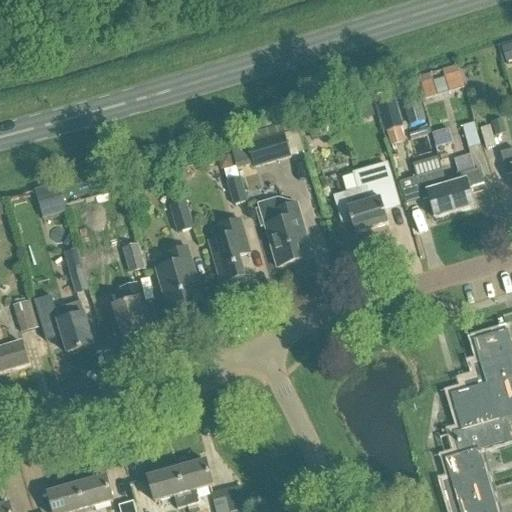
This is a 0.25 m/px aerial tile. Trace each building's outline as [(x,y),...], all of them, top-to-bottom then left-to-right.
[(511,47),(502,51),(507,66),(511,64),(511,47)] [(445,79),(450,95),(465,90),(461,74),(445,79)] [(422,85),(426,101),(438,98),(434,82),(422,85)] [(402,101),(408,122),(409,128),(426,123),(417,92),(400,97),(402,101)] [(377,109),(385,134),(403,129),(395,103),(377,109)] [(493,125),(496,140),(507,137),(504,122),(493,125)] [(325,128),(308,132),(311,144),(328,139),(325,128)] [(486,152),(496,149),(490,129),(480,132),(486,152)] [(256,171),(291,160),(284,137),(249,148),(256,171)] [(511,154),(503,157),(508,177),(511,176),(511,154)] [(230,158),(218,161),(220,169),(226,172),(233,170),(230,158)] [(406,207),(423,202),(429,200),(436,222),(455,217),(447,190),(443,174),(439,160),(413,167),(418,182),(400,187),(406,207)] [(335,199),(340,215),(343,227),(353,226),(356,237),(389,228),(382,203),(397,199),(388,167),(355,177),(359,192),(335,199)] [(447,190),(455,217),(475,211),(469,190),(484,186),(480,173),(460,179),(462,185),(447,190)] [(228,185),(234,208),(248,204),(242,181),(228,185)] [(57,185),(34,190),(39,216),(63,211),(57,185)] [(260,207),(266,228),(279,271),(302,265),(297,250),(309,246),(297,207),(295,207),(294,205),(279,201),(260,207)] [(170,209),(178,235),(195,230),(187,204),(170,209)] [(0,256),(15,252),(5,216),(0,217),(0,256)] [(251,257),(241,223),(221,229),(224,241),(210,245),(222,288),(246,281),(240,260),(251,257)] [(122,251),(126,263),(128,271),(144,267),(138,246),(122,251)] [(198,284),(188,250),(168,256),(171,268),(157,272),(170,315),(193,308),(187,287),(198,284)] [(70,275),(73,285),(76,296),(88,293),(82,272),(70,275)] [(142,303),(137,286),(121,291),(126,307),(114,310),(123,341),(148,333),(139,303),(142,303)] [(14,309),(22,336),(41,330),(33,303),(14,309)] [(94,350),(81,305),(67,309),(71,321),(59,325),(69,357),(94,350)] [(23,346),(12,350),(7,331),(2,333),(0,325),(0,361),(5,377),(30,369),(23,346)] [(452,484),(445,486),(452,511),(496,511),(480,453),(490,450),(511,443),(511,347),(508,334),(495,338),(474,344),(481,366),(474,368),(478,381),(464,385),(467,393),(452,398),(462,433),(453,436),(460,458),(446,462),(451,480),(452,484)] [(178,472),(189,509),(199,506),(196,494),(214,489),(207,464),(178,472)] [(179,511),(189,509),(178,472),(149,481),(156,505),(175,500),(178,511),(179,511)] [(107,480),(78,488),(84,511),(88,511),(114,505),(107,480)] [(84,511),(78,488),(49,497),(52,511),(84,511)] [(212,495),(216,511),(241,511),(247,511),(241,488),(212,495)]
